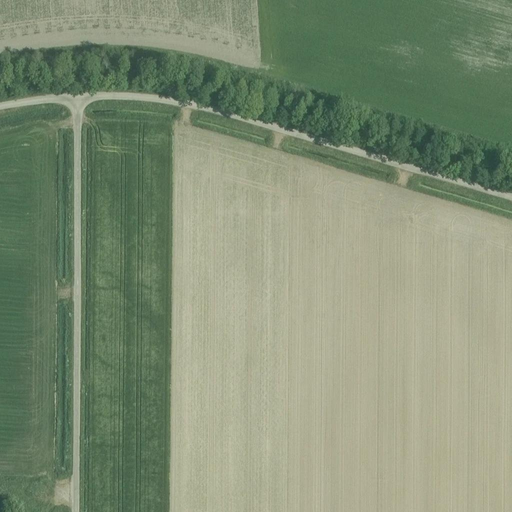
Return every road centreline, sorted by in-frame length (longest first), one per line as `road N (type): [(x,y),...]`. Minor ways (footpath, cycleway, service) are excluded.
road 1 (unclassified): [(511,200),(166,102),(77,97)]
road 2 (unclassified): [(74,511),(77,97)]
